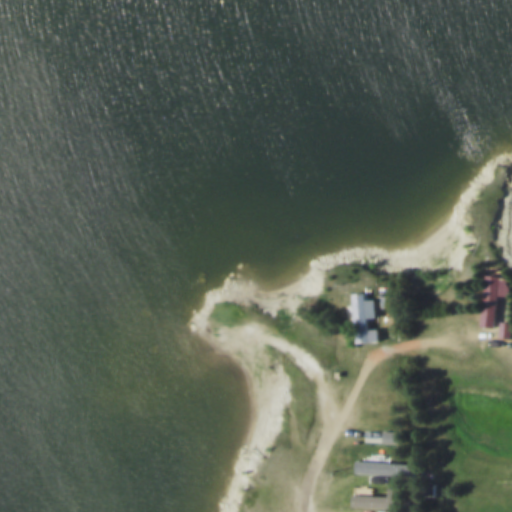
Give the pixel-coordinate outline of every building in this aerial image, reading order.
[(509,277),(487,275),(482,324),(495,326),(498,294),(508,295),(509,277)] [(367,290),(354,291),(359,340),(381,338),(380,325),(371,326),(370,319),(379,319),(378,297),(368,298),(367,290)] [(364,459),(363,470),(413,472),(413,461),(364,459)] [(354,489),(354,497),(400,498),(400,479),(388,479),(388,490),(354,489)] [(401,496),(353,495),(353,508),(400,509),(401,496)]
